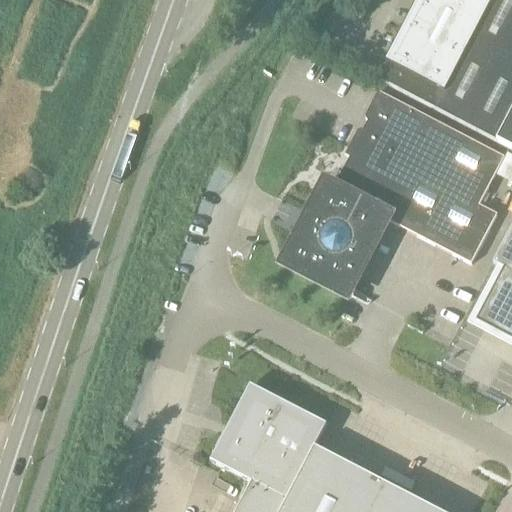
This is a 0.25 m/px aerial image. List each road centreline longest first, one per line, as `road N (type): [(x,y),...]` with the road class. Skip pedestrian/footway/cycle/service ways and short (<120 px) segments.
road 1 (primary): [(1,511),(175,0)]
road 2 (unclassified): [(511,453),(202,292)]
road 3 (unclassified): [(202,292),(282,85)]
road 4 (unknown): [(350,369),(406,253)]
